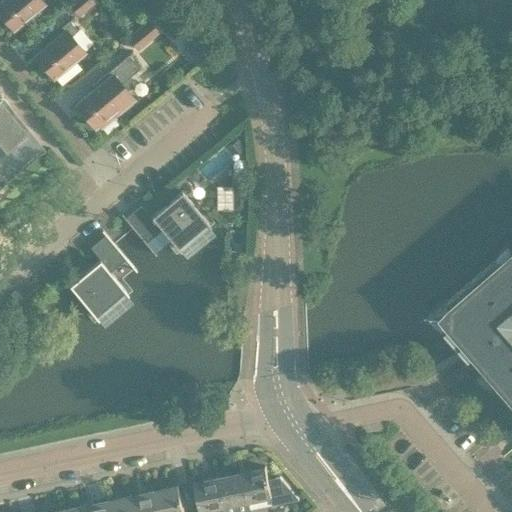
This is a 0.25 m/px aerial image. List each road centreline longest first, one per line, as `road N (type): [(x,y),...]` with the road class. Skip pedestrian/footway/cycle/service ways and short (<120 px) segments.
road 1 (tertiary): [(291,424),(273,377),(277,230),(269,116),(232,0)]
road 2 (residential): [(0,475),(258,417),(291,424)]
road 3 (residential): [(291,424),(396,406),(487,511)]
road 4 (residential): [(118,190),(0,47)]
road 5 (residential): [(0,288),(118,190)]
road 6 (residential): [(118,190),(213,107)]
